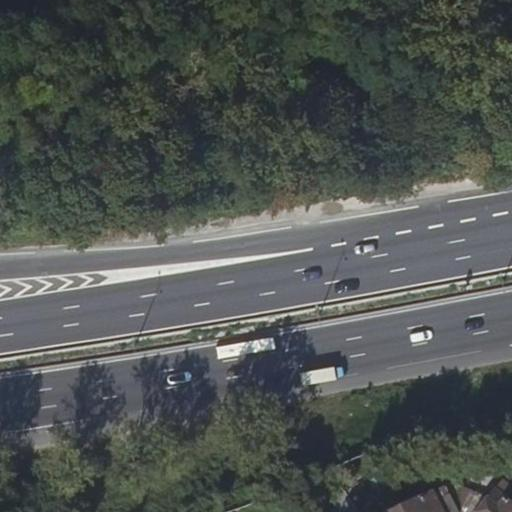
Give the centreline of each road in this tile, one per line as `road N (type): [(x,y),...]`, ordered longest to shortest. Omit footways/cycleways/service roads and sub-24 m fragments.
road 1 (motorway): [(0,405),(511,319)]
road 2 (motorway): [(323,264),(0,324)]
road 3 (motorway): [(323,264),(0,268)]
road 4 (motorway): [(511,228),(323,264)]
